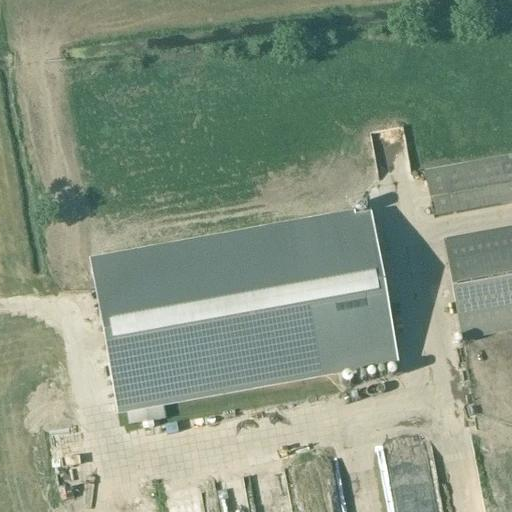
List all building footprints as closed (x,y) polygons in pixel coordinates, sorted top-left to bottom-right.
[(511,195),(511,112),(427,128),(442,208),(511,195)] [(370,217),(91,268),(117,412),(396,361),(370,217)] [(511,233),(444,245),(461,338),(511,329),(511,233)] [(3,387),(11,391),(22,368),(14,364),(3,387)] [(311,395),(315,416),(338,412),(333,390),(311,395)] [(43,413),(45,422),(64,418),(62,409),(43,413)] [(124,511),(123,502),(96,506),(97,511),(124,511)]
